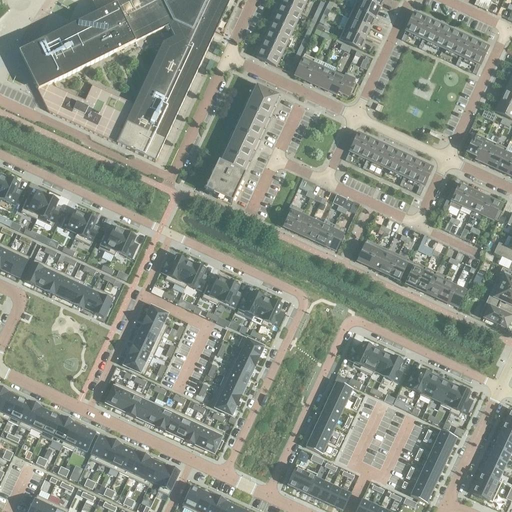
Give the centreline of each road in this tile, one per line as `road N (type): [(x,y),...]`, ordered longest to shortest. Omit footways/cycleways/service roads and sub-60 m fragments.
road 1 (residential): [(271,496),(358,322),(503,389)]
road 2 (residential): [(167,234),(303,300),(222,473)]
road 3 (residential): [(356,118),(326,182),(419,226),(447,160)]
road 4 (residential): [(88,409),(167,234)]
road 5 (residential): [(0,158),(167,234)]
road 6 (residential): [(508,28),(447,160)]
road 7 (residential): [(228,59),(167,191)]
road 8 (residential): [(228,59),(356,118)]
road 9 (residential): [(409,0),(356,118)]
road 10 (residential): [(503,389),(448,506)]
